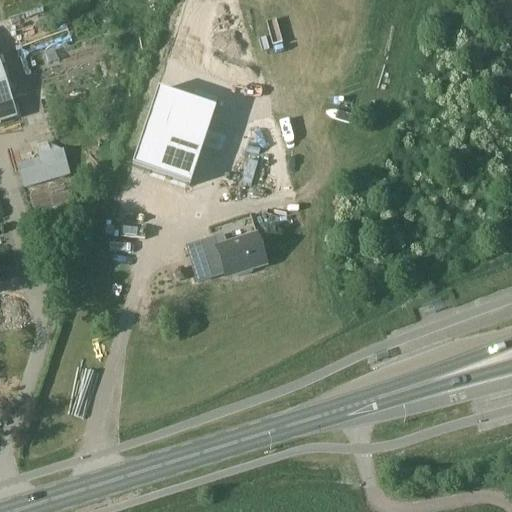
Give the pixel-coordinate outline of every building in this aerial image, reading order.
[(307,197),(359,0),(292,0),(282,39),(300,44),(275,138),(265,136),(253,183),(307,197)] [(0,72),(0,128),(16,124),(0,72)] [(43,85),(30,94),(42,110),(55,102),(43,85)] [(158,92),(132,168),(189,187),(214,111),(158,92)] [(56,149),(12,167),(21,189),(66,171),(56,149)] [(215,249),(224,278),(265,265),(256,236),(215,249)]
